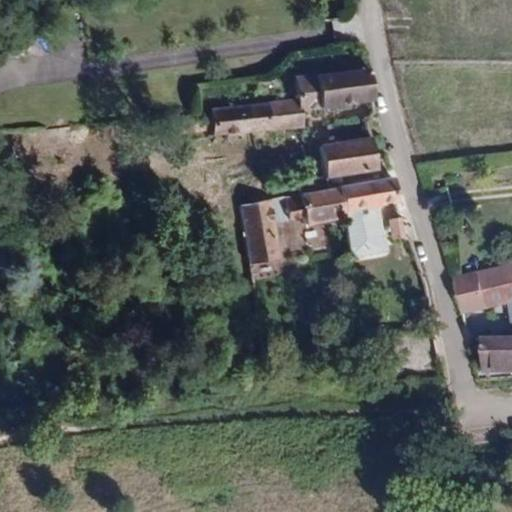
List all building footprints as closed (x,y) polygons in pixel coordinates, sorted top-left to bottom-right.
[(384,100),(373,65),(332,72),(337,99),(340,108),(384,100)] [(337,99),(238,114),(243,146),(250,145),(345,128),(340,108),(337,99)] [(213,117),(196,119),(198,141),(231,136),(228,115),(213,117)] [(351,145),(357,174),(398,161),(396,135),(351,145)] [(392,208),(411,200),(404,174),(360,186),(275,211),(280,236),(282,251),(308,245),(300,215),(311,213),(313,221),(324,218),(328,231),(369,218),(371,226),(395,219),(392,208)] [(240,201),(242,262),(276,260),(274,200),(240,201)] [(282,251),(284,274),(314,266),(311,256),(308,245),(282,251)] [(511,252),(455,254),(461,289),(511,288),(511,252)] [(485,360),(511,360),(511,315),(485,315),(485,360)]
